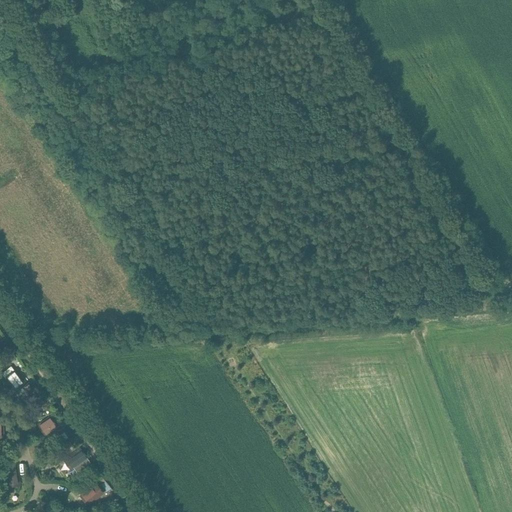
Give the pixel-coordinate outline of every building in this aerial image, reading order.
[(12,351),(0,357),(0,362),(2,366),(16,358),(12,351)] [(11,367),(1,374),(5,378),(15,392),(20,398),(32,389),(28,383),(26,384),(15,370),(14,371),(11,367)] [(40,424),(47,434),(56,428),(49,417),(40,424)] [(63,442),(72,435),(64,424),(55,431),(63,442)] [(69,440),(58,448),(62,453),(73,446),(69,440)] [(74,453),(65,459),(72,469),(74,468),(79,475),(93,466),(87,458),(88,458),(81,448),(74,453)] [(7,484),(19,482),(16,465),(4,467),(7,484)] [(95,484),(80,496),(88,505),(103,493),(95,484)]
